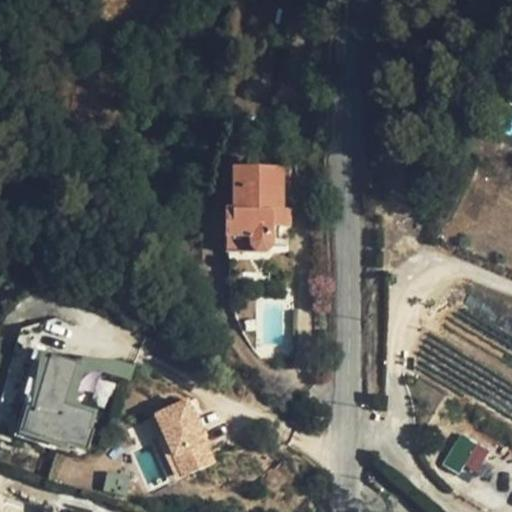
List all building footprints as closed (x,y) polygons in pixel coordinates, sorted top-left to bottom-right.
[(291,227),(290,171),(232,170),(233,211),(225,211),(225,253),(265,253),(271,247),(271,227),(291,227)] [(21,434),(83,452),(94,414),(64,406),(77,364),(49,356),(32,413),(28,412),(21,434)] [(87,360),(85,366),(77,391),(85,380),(95,373),(130,383),(134,368),(112,362),(87,360)] [(64,406),(94,414),(80,406),(77,391),(85,366),(77,364),(64,406)] [(208,463),(180,404),(149,418),(177,478),(208,463)] [(457,435),(445,462),(475,475),(487,449),(457,435)] [(125,496),(127,488),(129,479),(107,475),(104,491),(125,496)] [(140,490),(127,488),(125,496),(124,503),(137,506),(140,490)]
